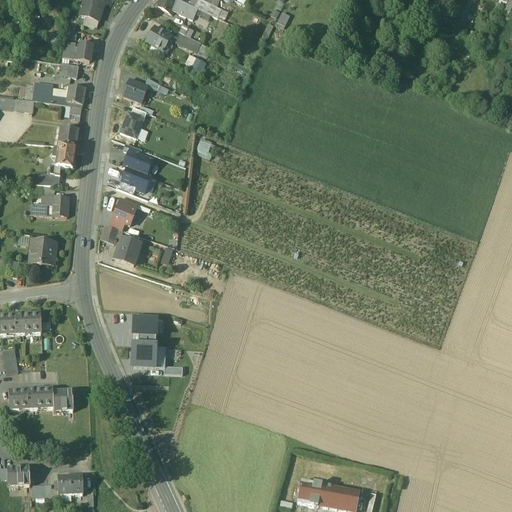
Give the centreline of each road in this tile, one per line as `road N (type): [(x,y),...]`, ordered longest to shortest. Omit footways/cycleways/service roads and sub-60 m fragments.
road 1 (tertiary): [(83,294),(106,65),(140,0)]
road 2 (tertiary): [(172,511),(83,294)]
